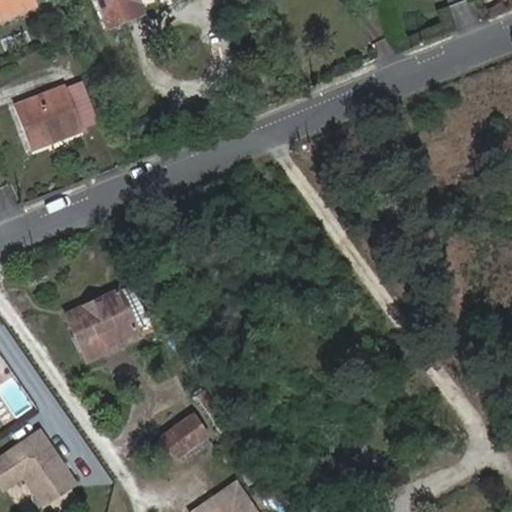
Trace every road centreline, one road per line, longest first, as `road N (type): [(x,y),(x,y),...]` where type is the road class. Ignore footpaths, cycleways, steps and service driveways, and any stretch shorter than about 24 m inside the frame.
road 1 (residential): [(0,243),(511,31)]
road 2 (residential): [(0,305),(124,487)]
